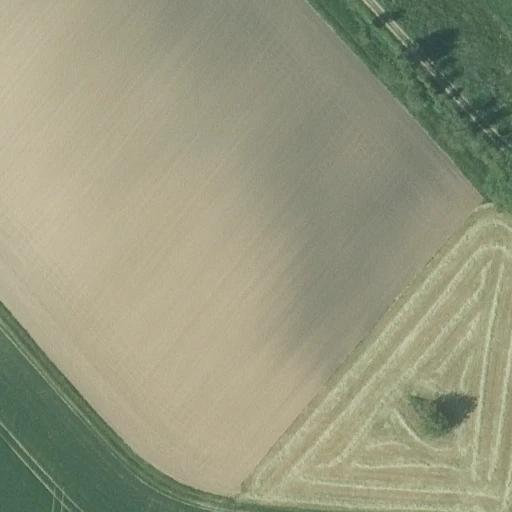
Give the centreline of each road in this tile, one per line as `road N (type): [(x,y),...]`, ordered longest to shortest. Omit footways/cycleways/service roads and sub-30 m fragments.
road 1 (track): [(227,511),(169,499),(147,482),(0,311)]
road 2 (track): [(364,0),(511,163)]
